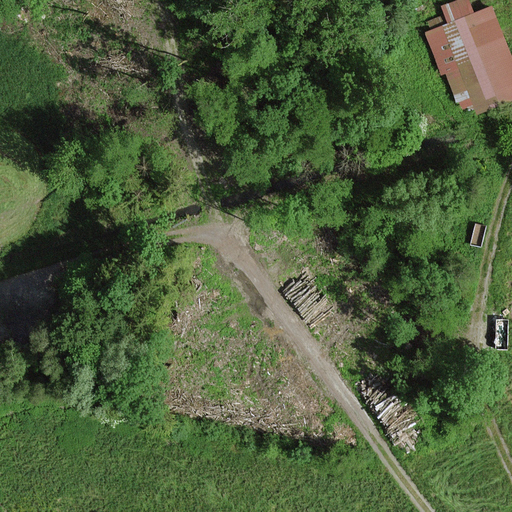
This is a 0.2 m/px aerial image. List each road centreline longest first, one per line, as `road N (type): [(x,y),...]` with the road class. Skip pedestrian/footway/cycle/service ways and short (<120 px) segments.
road 1 (track): [(430,511),(232,240)]
road 2 (track): [(511,182),(497,207),(477,300),(483,407),(511,465)]
